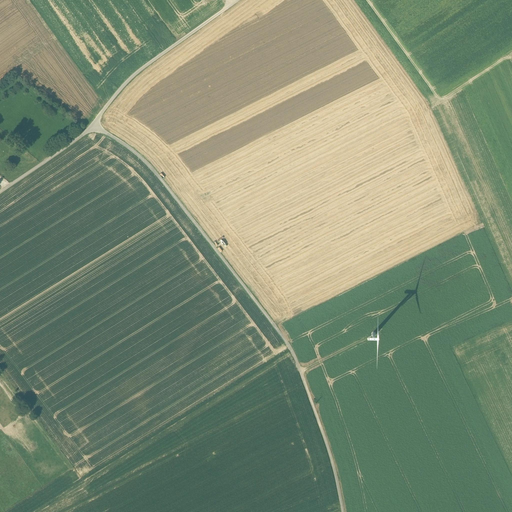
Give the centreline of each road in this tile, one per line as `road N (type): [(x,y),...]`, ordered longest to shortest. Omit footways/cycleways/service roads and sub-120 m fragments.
road 1 (unclassified): [(344,511),(326,438),(284,336),(154,168),(94,123)]
road 2 (unclassified): [(94,123),(139,69),(239,0)]
